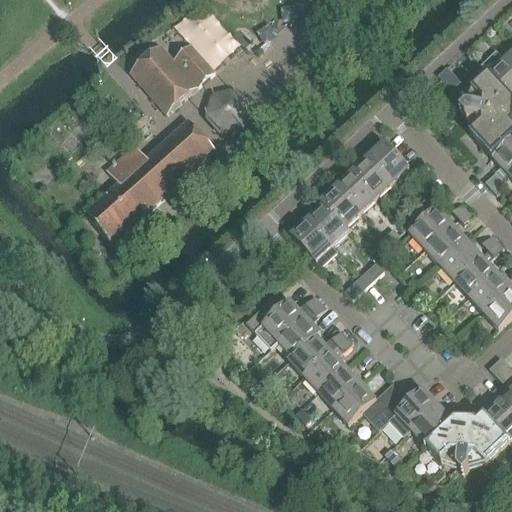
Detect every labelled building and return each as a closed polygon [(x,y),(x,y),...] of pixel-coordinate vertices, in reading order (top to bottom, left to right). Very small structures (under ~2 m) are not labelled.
[(346,0),(343,0),(335,8),(340,14),(350,4),(348,1),(346,0)] [(200,10),(175,33),(215,76),(240,52),(200,10)] [(168,119),(215,78),(190,50),(174,65),(161,51),(131,78),(168,119)] [(499,58),(483,72),(489,78),(488,79),(511,105),(511,69),(506,63),(504,64),(499,58)] [(449,71),(439,80),(452,95),(463,86),(449,71)] [(511,105),(488,79),(471,95),(481,106),(481,109),(479,109),(476,111),(466,111),(460,116),(511,118),(511,105)] [(236,95),(214,100),(206,123),(221,138),(243,133),(249,111),(236,95)] [(511,118),(460,116),(466,123),(480,123),(480,130),(470,139),(489,159),(492,162),(511,142),(511,118)] [(112,249),(216,156),(190,126),(147,164),(135,150),(107,175),(119,189),(86,219),(112,249)] [(511,142),(492,162),(502,173),(508,180),(511,175),(511,142)] [(392,190),(409,174),(383,147),(367,163),(392,190)] [(376,205),(392,190),(367,163),(351,178),(376,205)] [(360,219),(376,205),(351,178),(335,192),(360,219)] [(496,179),(486,188),(492,195),(502,185),(496,179)] [(498,201),(508,191),(502,185),(492,195),(498,201)] [(344,234),(360,219),(335,192),(319,207),(323,211),(344,234)] [(420,221),(429,213),(424,206),(415,215),(420,221)] [(460,224),(469,216),(463,209),(454,218),(460,224)] [(344,234),(323,211),(307,226),(332,253),(348,238),(344,234)] [(453,231),(452,231),(437,214),(410,240),(426,256),(453,231)] [(410,231),(420,221),(415,215),(404,224),(410,231)] [(466,230),(475,221),(469,216),(460,224),(466,230)] [(307,226),(291,241),(316,268),(321,274),(338,259),(332,253),(307,226)] [(440,272),(467,247),(453,231),(426,256),(440,272)] [(389,250),(398,242),(392,236),(383,244),(389,250)] [(490,256),(499,248),(493,241),(484,250),(490,256)] [(379,260),(389,250),(383,244),(373,254),(379,260)] [(482,263),(468,247),(467,247),(440,272),(455,289),(482,263)] [(499,248),(490,256),(495,262),(504,253),(499,248)] [(469,304),(497,278),(482,263),(455,289),(469,304)] [(368,291),(385,276),(377,268),(360,283),(368,291)] [(511,294),(497,279),(497,278),(469,304),(484,320),(511,294)] [(353,305),(368,291),(360,283),(345,297),(353,305)] [(511,324),(511,294),(484,320),(499,336),(511,324)] [(316,302),(308,310),(313,314),(321,307),(316,302)] [(273,305),(247,329),(270,355),(278,347),(305,322),(298,315),(289,306),(281,314),(273,305)] [(321,307),(313,314),(320,322),(327,315),(321,307)] [(319,337),(305,322),(278,347),(291,362),(288,366),(316,340),(319,337)] [(337,351),(346,342),(342,337),(332,346),(337,351)] [(303,382),(331,357),(316,340),(288,366),(303,382)] [(346,342),(337,351),(343,359),(353,350),(346,342)] [(346,373),(331,357),(303,382),(319,399),(346,373)] [(511,373),(502,363),(496,369),(511,385),(511,383),(511,373)] [(496,369),(490,374),(505,390),(511,385),(496,369)] [(333,414),(360,389),(346,373),(319,399),(333,414)] [(392,391),(376,406),(360,389),(333,414),(348,431),(362,418),(371,427),(400,399),(392,391)] [(511,394),(510,397),(499,407),(511,420),(511,394)] [(437,411),(424,397),(422,395),(408,408),(400,399),(371,427),(378,435),(389,425),(404,442),(411,436),(437,411)] [(511,420),(499,407),(484,421),(509,448),(511,445),(511,420)] [(453,427),(438,411),(437,411),(411,436),(426,452),(453,427)] [(302,414),(296,420),(305,429),(310,424),(302,414)] [(465,425),(463,481),(469,475),(469,472),(469,469),(469,461),(476,461),(483,468),(485,470),(503,454),(509,448),(484,421),(478,427),(476,425),(465,425)] [(453,427),(426,452),(442,469),(443,468),(452,459),(454,460),(454,461),(458,465),(457,468),(457,475),(463,481),(465,425),(455,424),(453,427)] [(400,465),(390,455),(384,461),(394,470),(400,465)]
